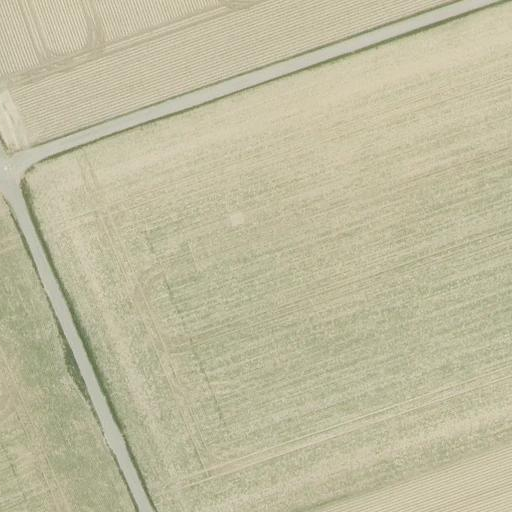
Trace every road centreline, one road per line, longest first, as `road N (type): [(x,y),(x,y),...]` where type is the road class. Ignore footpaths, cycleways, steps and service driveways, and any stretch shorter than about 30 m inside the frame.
road 1 (track): [(496,0),(0,171)]
road 2 (track): [(0,141),(150,511)]
